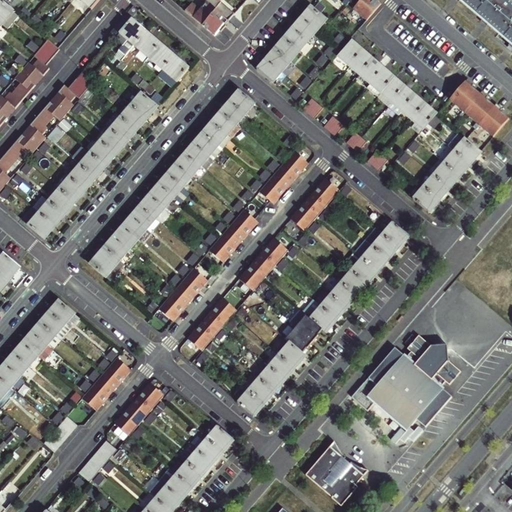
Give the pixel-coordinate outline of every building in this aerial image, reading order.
[(15,11),(1,0),(0,0),(0,23),(2,26),(13,12),(15,11)] [(26,0),(24,0),(21,4),(27,9),(31,4),(26,0)] [(80,0),(91,9),(98,0),(80,0)] [(197,0),(187,12),(215,35),(229,21),(205,0),(197,0)] [(223,0),(205,0),(229,21),(235,13),(222,1),(223,0)] [(381,8),(371,0),(362,0),(353,11),(367,24),(381,8)] [(511,4),(507,0),(460,0),(464,3),(465,2),(485,20),(485,21),(492,28),(493,27),(511,43),(511,4)] [(312,7),(303,18),(317,30),(326,19),(312,7)] [(2,26),(8,30),(19,17),(13,12),(2,26)] [(294,28),(308,40),(317,30),(303,18),(294,28)] [(54,23),(48,19),(44,23),(50,28),(54,23)] [(146,31),(132,19),(116,38),(130,50),(134,45),(146,31)] [(46,32),(50,28),(44,23),(43,23),(39,26),(46,32)] [(54,23),(50,28),(55,33),(60,28),(54,23)] [(299,50),(308,40),(294,28),(285,38),(299,50)] [(146,31),(134,45),(148,57),(160,43),(146,31)] [(276,49),(291,61),(299,50),(285,38),(276,49)] [(340,56),(350,65),(363,51),(352,42),(340,56)] [(160,43),(148,57),(162,70),(174,55),(160,43)] [(282,71),(291,61),(276,49),(267,59),(282,71)] [(346,70),(357,79),(373,60),(363,51),(350,65),(346,70)] [(190,69),(174,55),(162,70),(177,82),(177,83),(190,69)] [(111,61),(116,66),(121,60),(116,56),(111,61)] [(35,57),(7,89),(22,102),(50,70),(35,57)] [(272,82),(282,71),(267,59),(258,70),(272,82)] [(127,66),(121,60),(116,66),(122,71),(127,66)] [(357,79),(367,89),(384,69),(373,60),(357,79)] [(367,89),(378,98),(395,78),(384,69),(367,89)] [(162,70),(158,74),(173,86),(177,82),(162,70)] [(378,98),(388,107),(405,87),(395,78),(378,98)] [(140,85),(145,90),(149,85),(144,80),(140,85)] [(478,97),(464,84),(448,103),(463,116),(478,97)] [(155,90),(149,85),(145,90),(151,95),(155,90)] [(65,86),(37,119),(52,131),(80,99),(65,86)] [(388,107),(398,116),(415,96),(405,87),(388,107)] [(7,89),(0,97),(0,128),(22,102),(7,89)] [(86,91),(81,100),(87,103),(92,94),(86,91)] [(246,113),(254,103),(240,91),(231,101),(246,113)] [(146,119),(157,107),(142,94),(131,106),(146,119)] [(409,125),(413,120),(426,105),(415,96),(398,116),(409,125)] [(494,110),(480,97),(463,116),(478,128),(494,110)] [(314,98),(305,108),(315,117),(325,107),(314,98)] [(136,131),(146,119),(131,106),(126,101),(116,114),(136,131)] [(246,113),(231,101),(222,112),(236,124),(246,113)] [(426,105),(413,120),(424,129),(427,126),(437,114),(426,105)] [(508,122),(494,110),(478,128),(492,140),(508,122)] [(228,134),(236,124),(222,112),(213,122),(228,134)] [(136,131),(116,114),(106,126),(126,143),(136,131)] [(326,127),(337,135),(345,124),(334,116),(326,127)] [(36,119),(9,151),(24,164),(52,132),(36,119)] [(228,134),(213,122),(204,133),(218,145),(223,149),(232,138),(228,134)] [(116,155),(126,143),(106,126),(96,138),(101,142),(116,155)] [(358,132),(349,142),(359,151),(368,141),(358,132)] [(204,133),(195,144),(209,156),(218,145),(204,133)] [(466,139),(455,152),(470,165),(480,152),(466,139)] [(116,155),(101,142),(91,154),(105,167),(116,155)] [(186,153),(201,166),(209,156),(195,144),(186,153)] [(289,159),(292,150),(284,147),(281,156),(289,159)] [(378,150),(369,161),(380,170),(389,159),(378,150)] [(9,151),(0,161),(0,191),(24,164),(9,151)] [(310,163),(295,151),(278,172),(292,184),(310,163)] [(470,165),(455,152),(445,164),(459,177),(470,165)] [(192,176),(201,166),(186,153),(177,164),(192,176)] [(95,179),(105,167),(91,154),(80,166),(95,179)] [(276,171),(281,164),(275,159),(270,167),(276,171)] [(192,176),(177,164),(168,175),(183,187),(192,176)] [(459,177),(445,164),(435,176),(449,188),(459,177)] [(85,191),(95,179),(80,166),(70,178),(85,191)] [(267,181),(273,173),(267,169),(261,177),(267,181)] [(291,185),(277,173),(260,193),(274,205),(291,185)] [(168,175),(159,185),(174,197),(183,187),(168,175)] [(449,188),(435,176),(424,188),(439,201),(449,188)] [(70,178),(60,190),(75,203),(85,191),(70,178)] [(340,191),(325,179),(308,199),(322,211),(340,191)] [(44,197),(50,202),(60,190),(54,185),(44,197)] [(174,197),(159,185),(150,195),(165,208),(174,197)] [(439,201),(424,188),(414,200),(429,212),(439,201)] [(75,203),(60,190),(50,202),(65,215),(75,203)] [(155,219),(165,208),(150,195),(141,206),(155,219)] [(321,212),(307,200),(290,220),(304,232),(321,212)] [(65,215),(50,202),(40,214),(55,226),(65,215)] [(155,219),(141,206),(132,217),(146,229),(151,233),(160,223),(155,219)] [(55,226),(40,214),(33,208),(22,220),(44,239),(55,226)] [(259,222),(245,210),(228,230),(242,243),(259,222)] [(132,217),(123,227),(138,239),(146,229),(132,217)] [(398,248),(408,236),(394,224),(384,235),(398,248)] [(138,239),(123,227),(114,237),(129,250),(138,239)] [(384,235),(378,230),(368,242),(374,247),(384,235)] [(242,243),(227,231),(210,251),(224,263),(242,243)] [(384,235),(374,247),(388,259),(398,248),(384,235)] [(120,260),(129,250),(114,237),(105,248),(120,260)] [(289,251),(274,239),(257,259),(271,271),(289,251)] [(367,241),(356,254),(363,259),(374,247),(368,242),(367,241)] [(388,259),(374,247),(363,259),(378,272),(388,259)] [(120,260),(105,248),(91,265),(110,281),(124,264),(120,260)] [(378,272),(363,259),(356,254),(355,253),(345,265),(347,267),(353,271),(368,284),(378,272)] [(19,268),(5,255),(0,260),(0,272),(9,280),(19,268)] [(270,271),(256,259),(239,280),(253,292),(270,271)] [(342,284),(353,271),(347,267),(337,279),(342,284)] [(209,280),(195,268),(178,288),(192,300),(209,280)] [(368,284),(353,271),(342,284),(357,296),(368,284)] [(0,289),(9,280),(0,272),(0,289)] [(342,284),(332,295),(347,308),(357,296),(342,284)] [(192,300),(178,288),(160,309),(174,321),(192,300)] [(347,308),(332,295),(322,307),(337,319),(347,308)] [(236,310),(222,298),(205,319),(219,331),(236,310)] [(59,301),(50,312),(65,324),(74,314),(59,301)] [(337,319),(322,307),(311,320),(323,330),(326,332),(337,319)] [(65,324),(50,312),(41,322),(56,335),(65,324)] [(323,330),(306,316),(296,328),(313,342),(323,330)] [(219,331),(204,319),(187,339),(201,351),(219,331)] [(47,345),(56,335),(41,322),(32,333),(47,345)] [(313,342),(296,328),(287,339),(303,354),(313,342)] [(47,345),(32,333),(24,343),(38,356),(47,345)] [(446,364),(445,347),(430,349),(417,337),(405,351),(408,354),(404,359),(393,350),(367,380),(376,389),(371,394),(372,406),(379,407),(382,409),(395,420),(397,422),(398,428),(410,426),(415,421),(424,429),(426,427),(449,399),(437,389),(442,383),(446,386),(457,373),(446,364)] [(29,367),(38,356),(24,343),(14,354),(29,367)] [(291,343),(280,356),(295,368),(305,356),(291,343)] [(113,361),(120,354),(115,349),(108,356),(113,361)] [(295,368),(280,356),(275,352),(265,364),(270,368),(284,380),(295,368)] [(14,354),(5,365),(20,377),(29,367),(14,354)] [(131,370),(117,358),(100,379),(114,391),(131,370)] [(5,365),(0,370),(0,376),(12,387),(20,377),(5,365)] [(274,392),(284,380),(270,368),(259,379),(274,392)] [(0,400),(12,387),(0,376),(0,400)] [(113,391),(99,379),(82,399),(96,411),(113,391)] [(274,392),(259,379),(249,391),(264,404),(274,392)] [(163,395),(149,383),(132,403),(146,415),(163,395)] [(239,403),(254,415),(264,404),(249,391),(239,403)] [(146,416),(131,404),(114,424),(128,436),(146,416)] [(379,407),(372,406),(398,428),(397,422),(395,420),(382,409),(379,407)] [(80,429),(68,418),(45,444),(57,455),(80,429)] [(223,452),(233,440),(218,427),(208,439),(223,452)] [(208,439),(198,451),(213,463),(223,452),(208,439)] [(107,444),(81,475),(93,485),(119,454),(107,444)] [(333,449),(331,444),(303,478),(338,507),(352,490),(350,489),(365,472),(359,471),(354,469),(350,466),(348,464),(346,466),(340,461),(341,460),(337,455),(334,452),(333,449)] [(213,463),(198,451),(187,463),(202,475),(213,463)] [(192,487),(202,475),(187,463),(177,475),(192,487)] [(177,475),(167,486),(182,499),(192,487),(177,475)] [(167,486),(156,498),(171,511),(182,499),(167,486)] [(102,497),(96,504),(104,511),(106,511),(112,505),(102,497)] [(156,498),(146,510),(148,511),(170,511),(171,511),(156,498)]
